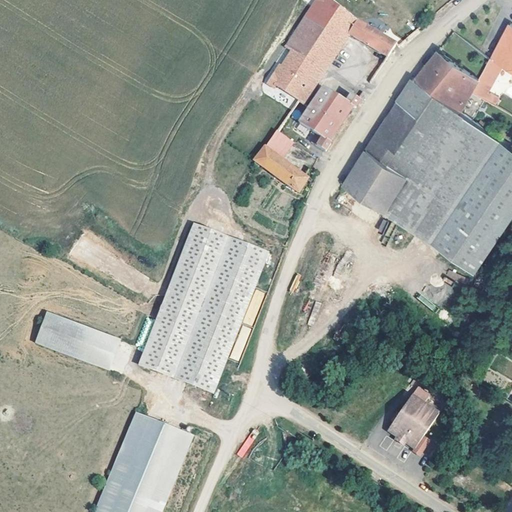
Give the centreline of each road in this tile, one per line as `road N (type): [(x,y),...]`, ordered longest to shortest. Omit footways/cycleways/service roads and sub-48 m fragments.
road 1 (residential): [(478,0),(407,60),(358,129),(298,242),(262,358),(278,401),(445,511)]
road 2 (track): [(199,511),(241,424),(270,393)]
